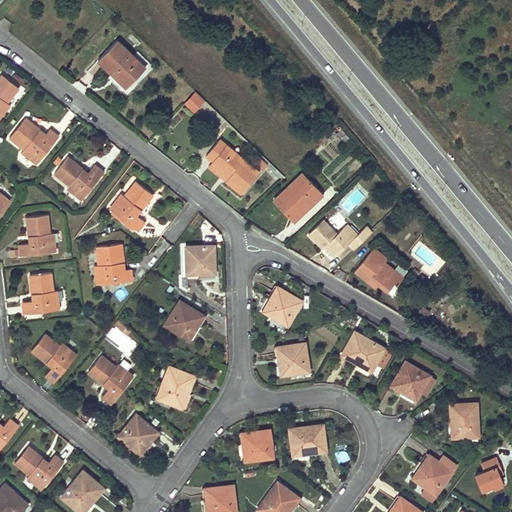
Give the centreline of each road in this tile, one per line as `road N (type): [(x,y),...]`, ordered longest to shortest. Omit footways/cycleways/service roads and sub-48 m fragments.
road 1 (secondary): [(269,0),(511,291)]
road 2 (secondary): [(511,252),(301,0)]
road 3 (residential): [(0,35),(234,227),(238,245)]
road 4 (residential): [(238,245),(287,255),(511,388)]
road 5 (residential): [(336,511),(372,449),(361,413),(334,398),(239,399)]
road 6 (residential): [(0,370),(154,501)]
road 7 (residential): [(238,245),(239,399)]
road 8 (residential): [(239,399),(222,409),(154,501)]
